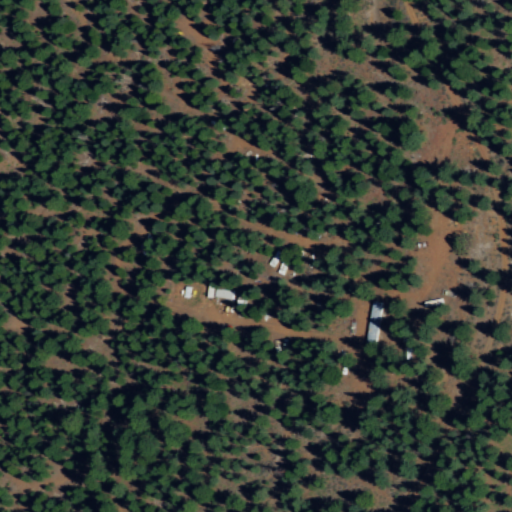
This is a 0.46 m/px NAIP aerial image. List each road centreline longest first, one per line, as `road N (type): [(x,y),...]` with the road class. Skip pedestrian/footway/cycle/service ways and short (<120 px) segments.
road 1 (residential): [(511,286),(374,511)]
road 2 (residential): [(511,226),(501,185),(409,0)]
